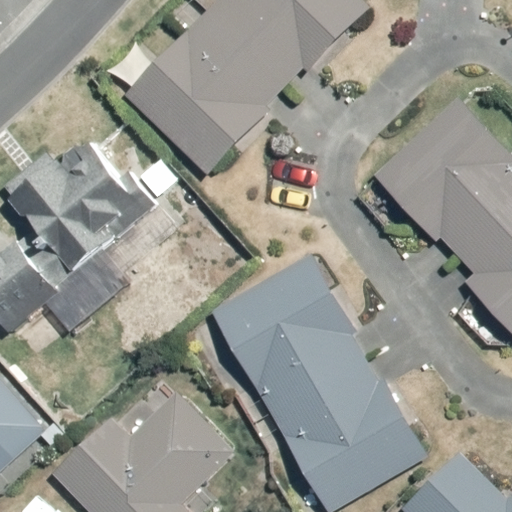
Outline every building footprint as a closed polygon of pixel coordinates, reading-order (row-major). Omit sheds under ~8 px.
[(370,0),(222,0),(129,98),(211,177),(273,112),(266,105),(305,66),(314,73),(377,6),(370,0)] [(511,151),(462,99),(374,178),(432,248),(444,237),(482,278),(473,288),(511,329),(511,151)] [(121,177),(93,142),(60,166),(50,154),(8,189),(37,229),(0,255),(0,325),(8,337),(166,204),(137,170),(121,177)] [(317,251),(214,313),(328,511),(338,511),(434,458),(386,380),(379,385),(354,337),(362,333),(317,251)] [(0,476),(49,430),(0,370),(0,476)] [(114,419),(55,475),(89,511),(193,511),(188,506),(242,453),(179,394),(132,439),(114,419)] [(511,511),(511,497),(464,453),(403,510),(405,511),(511,511)]
